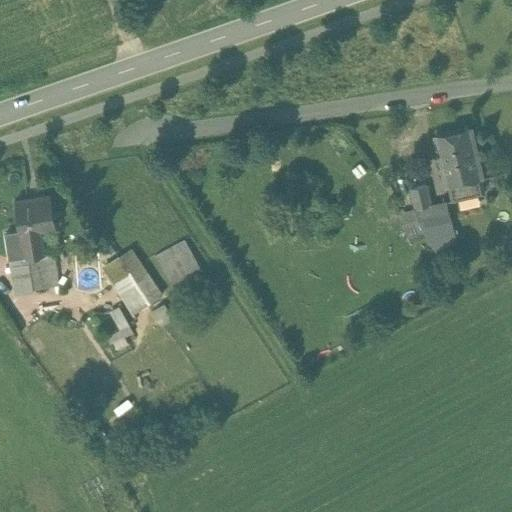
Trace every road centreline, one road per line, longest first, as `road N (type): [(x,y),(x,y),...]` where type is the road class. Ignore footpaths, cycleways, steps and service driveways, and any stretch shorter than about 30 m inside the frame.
road 1 (residential): [(153,136),(511,86)]
road 2 (tertiary): [(0,114),(327,0)]
